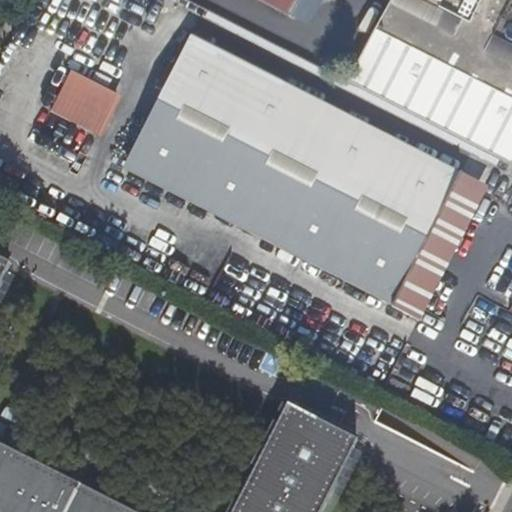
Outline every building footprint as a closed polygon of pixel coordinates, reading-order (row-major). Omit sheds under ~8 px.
[(298,0),(256,0),(288,18),(298,0)] [(306,29),(322,0),(298,0),(288,18),(306,29)] [(511,0),(391,0),(373,34),(511,105),(511,0)] [(188,35),(181,49),(452,185),(457,174),(458,173),(188,35)] [(125,159),(395,297),(396,294),(452,185),(181,49),(125,159)] [(62,80),(47,112),(85,132),(101,100),(62,80)] [(395,297),(125,159),(119,170),(388,310),(389,309),(395,297)] [(486,188),(457,174),(452,185),(396,294),(426,309),(486,188)] [(429,310),(426,309),(396,294),(395,297),(389,309),(422,325),(429,310)] [(354,441),(284,405),(264,444),(229,511),(317,511),(333,482),(354,441)] [(115,511),(0,452),(0,511),(115,511)]
